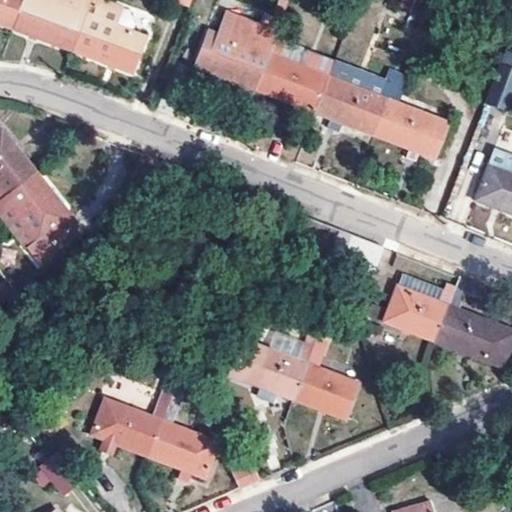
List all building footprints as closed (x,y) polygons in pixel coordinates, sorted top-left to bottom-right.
[(0,0),(0,24),(17,31),(28,0),(0,0)] [(28,0),(17,31),(76,53),(95,0),(28,0)] [(105,0),(95,0),(76,53),(134,76),(147,39),(133,34),(136,27),(134,11),(105,0)] [(167,0),(190,8),(192,0),(167,0)] [(462,0),(429,0),(429,1),(458,12),(462,0)] [(220,36),(210,32),(196,68),(213,75),(210,81),(215,83),(224,87),(227,81),(256,92),(277,37),(227,18),(220,36)] [(316,115),(331,78),(281,60),(290,34),(280,30),(277,37),(256,92),(292,106),(316,115)] [(387,81),(336,62),(331,78),(380,97),(387,81)] [(506,112),(511,97),(511,73),(500,69),(486,104),(506,112)] [(376,138),(400,76),(390,72),(387,81),(380,97),(331,78),(316,115),(332,121),(329,128),(342,134),(345,127),(376,138)] [(400,76),(376,138),(436,161),(450,125),(401,106),(411,80),(400,76)] [(0,203),(36,174),(0,128),(0,189),(1,192),(0,192),(0,203)] [(418,155),(409,151),(406,160),(415,163),(418,155)] [(511,160),(494,154),(476,203),(511,216),(511,160)] [(159,189),(188,201),(198,176),(169,165),(159,189)] [(36,174),(0,203),(0,216),(39,266),(51,256),(81,231),(36,174)] [(297,216),(288,240),(376,274),(386,250),(297,216)] [(303,249),(290,243),(285,256),(299,261),(303,249)] [(0,277),(0,296),(9,289),(0,277)] [(435,344),(459,283),(450,279),(444,293),(406,279),(401,290),(398,289),(383,325),(435,344)] [(459,283),(435,344),(505,371),(511,352),(511,332),(462,313),(468,297),(482,302),(487,290),(460,279),(459,283)] [(296,402),(324,329),(316,326),(309,346),(301,365),(273,354),(247,344),(234,379),(264,391),(262,397),(277,403),(280,396),(296,402)] [(320,372),(335,334),(324,329),(296,402),(345,421),(359,387),(320,372)] [(281,335),(273,354),(301,365),(309,346),(281,335)] [(176,369),(166,395),(172,398),(177,387),(182,372),(176,369)] [(181,401),(185,390),(177,387),(172,398),(181,401)] [(105,400),(92,435),(106,441),(103,447),(107,448),(111,450),(114,444),(149,458),(172,398),(166,395),(157,420),(105,400)] [(43,396),(23,412),(46,438),(65,423),(43,396)] [(171,425),(181,401),(172,398),(149,458),(182,471),(179,477),(189,481),(192,474),(205,479),(219,444),(171,425)] [(42,473),(65,502),(81,488),(58,459),(42,473)] [(239,460),(219,469),(229,495),(250,486),(239,460)]
